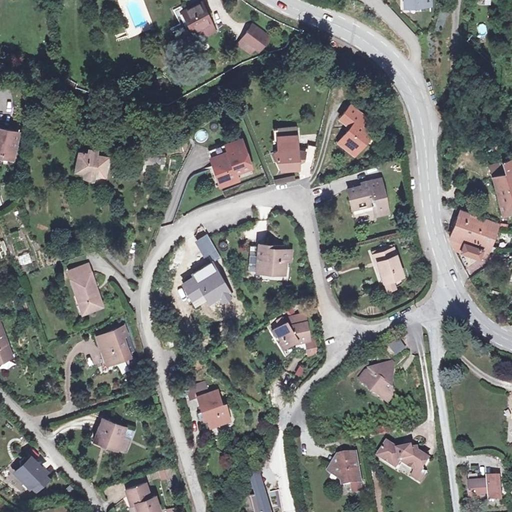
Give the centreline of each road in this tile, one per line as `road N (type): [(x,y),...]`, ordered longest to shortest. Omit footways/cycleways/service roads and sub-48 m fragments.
road 1 (residential): [(202,511),(139,306),(166,238),(244,202),(300,198),(333,323),(359,334)]
road 2 (secondary): [(277,0),(377,47),(404,75),(422,111),(425,167),(453,285)]
road 3 (residential): [(359,334),(282,421),(277,438),(292,511)]
road 4 (residential): [(459,511),(427,306)]
road 5 (residential): [(0,400),(86,487),(97,511)]
